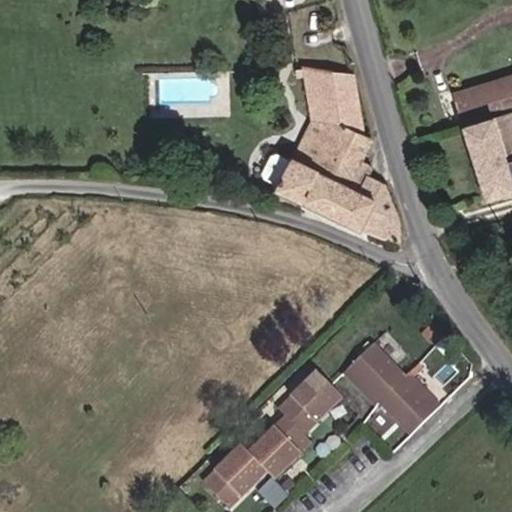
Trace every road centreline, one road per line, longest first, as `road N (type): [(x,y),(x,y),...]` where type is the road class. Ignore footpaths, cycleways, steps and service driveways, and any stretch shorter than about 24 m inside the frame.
road 1 (unclassified): [(434,277),(232,201),(0,185)]
road 2 (residential): [(434,277),(356,0)]
road 3 (unknown): [(511,390),(477,432),(384,511)]
road 4 (residential): [(511,382),(434,277)]
